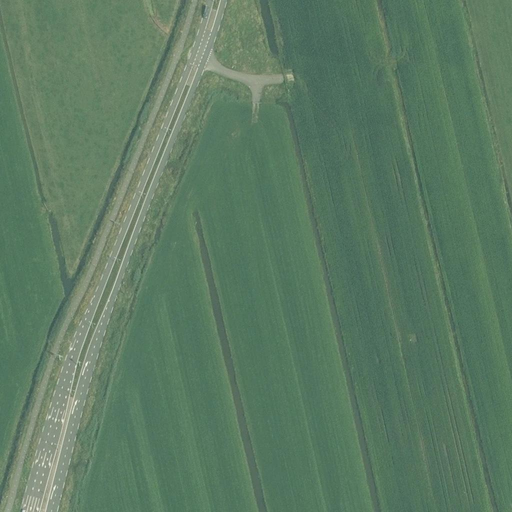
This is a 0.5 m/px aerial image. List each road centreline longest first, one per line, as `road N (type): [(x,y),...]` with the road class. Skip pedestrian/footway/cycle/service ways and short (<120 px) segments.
road 1 (tertiary): [(210,0),(79,340),(30,511)]
road 2 (tertiary): [(52,511),(94,349),(224,0)]
